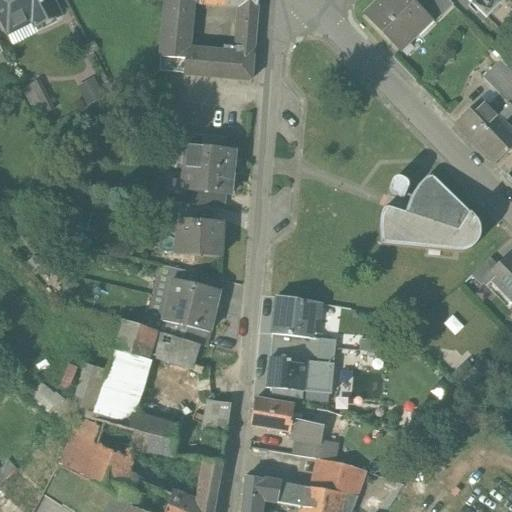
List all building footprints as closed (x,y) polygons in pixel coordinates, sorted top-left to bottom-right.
[(0,0),(0,25),(2,30),(26,19),(31,29),(58,17),(50,0),(0,0)] [(197,0),(164,0),(158,73),(181,75),(183,59),(187,50),(191,1),(197,2),(197,0)] [(257,0),(197,0),(197,2),(239,5),(238,21),(256,23),(257,0)] [(415,5),(409,0),(381,0),(363,18),(397,53),(430,21),(415,5)] [(445,0),(419,0),(415,5),(430,21),(434,25),(452,7),(445,0)] [(466,0),(487,20),(506,0),(466,0)] [(235,54),(187,50),(183,59),(181,75),(250,81),(256,23),(238,21),(235,54)] [(511,84),(511,66),(504,58),(482,80),(499,97),(511,84)] [(487,109),(479,101),(455,124),(472,141),(506,108),(511,101),(511,84),(499,97),(487,109)] [(511,113),(506,108),(472,141),(496,165),(511,149),(511,135),(503,126),(511,116),(511,113)] [(226,139),(202,136),(201,149),(224,151),(226,139)] [(201,149),(184,147),(182,169),(230,174),(232,151),(224,151),(201,149)] [(230,174),(182,169),(180,192),(223,195),(228,196),(230,174)] [(429,177),(425,178),(423,180),(418,185),(413,191),(413,192),(407,202),(405,209),(404,214),(399,212),(394,210),(388,209),(384,209),(382,210),(381,212),(380,214),(379,220),(378,225),(378,227),(378,232),(379,237),(380,242),(381,244),(382,245),(384,246),(385,246),(459,254),(463,253),(467,252),(471,250),(473,248),(476,245),(478,243),(479,237),(478,231),(477,225),(474,220),(434,179),(431,177),(429,177)] [(392,198),(396,197),(402,200),(404,196),(405,193),(406,189),(406,186),(402,181),(398,179),(393,179),(390,182),(388,188),(387,193),(389,197),(392,198)] [(223,195),(184,192),(183,204),(222,210),(223,195)] [(179,204),(153,199),(151,212),(177,216),(179,204)] [(220,224),(176,222),(175,256),(219,257),(220,224)] [(511,255),(486,280),(511,306),(511,255)] [(219,293),(172,282),(168,300),(214,311),(219,293)] [(319,305),(276,298),(272,336),(308,339),(310,321),(318,322),(319,305)] [(214,311),(168,300),(163,322),(186,328),(209,333),(214,311)] [(183,341),(182,341),(122,322),(91,421),(150,437),(145,454),(172,458),(179,428),(132,415),(150,352),(194,366),(199,346),(183,341)] [(209,333),(186,328),(183,341),(199,346),(200,346),(206,348),(209,333)] [(308,339),(272,336),(270,351),(270,360),(306,363),(327,365),(330,342),(308,339)] [(306,363),(270,360),(267,389),(272,390),(271,398),(303,401),(303,393),(306,363)] [(327,365),(306,363),(303,393),(330,395),(333,366),(327,365)] [(82,364),(70,398),(89,404),(101,370),(82,364)] [(342,403),(314,399),(312,413),(341,421),(342,403)] [(293,408),(255,402),(252,428),(289,434),(291,422),(293,408)] [(231,405),(213,404),(208,433),(226,436),(231,405)] [(165,511),(172,496),(123,476),(132,449),(145,454),(150,437),(91,421),(79,417),(67,434),(70,440),(58,467),(107,493),(128,505),(146,511),(165,511)] [(321,427),(291,422),(289,434),(298,435),(295,457),(318,460),(338,466),(339,453),(317,449),(321,427)] [(208,433),(179,428),(172,458),(192,461),(221,464),(226,436),(208,433)] [(338,466),(318,460),(310,490),(318,491),(357,498),(365,474),(338,466)] [(221,464),(192,461),(189,477),(203,480),(201,489),(216,494),(221,464)] [(0,486),(16,471),(10,466),(0,473),(0,486)] [(96,511),(107,493),(58,467),(44,491),(82,511),(96,511)] [(310,490),(246,479),(243,511),(262,511),(264,501),(275,503),(275,504),(277,505),(277,504),(302,508),(303,501),(317,503),(318,491),(310,490)] [(201,489),(198,506),(172,496),(165,511),(212,511),(216,494),(201,489)] [(351,511),(357,498),(318,491),(317,503),(303,501),(302,508),(301,511),(351,511)]
